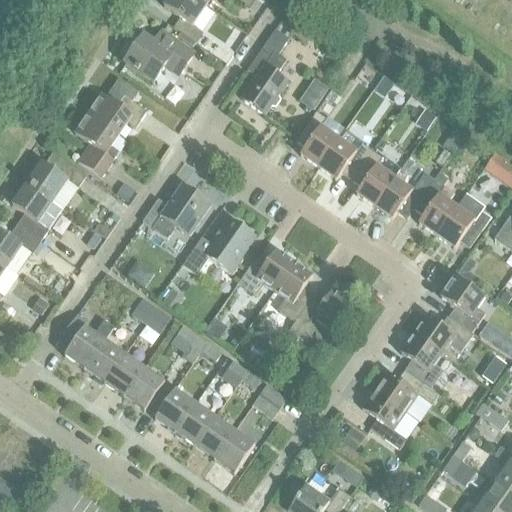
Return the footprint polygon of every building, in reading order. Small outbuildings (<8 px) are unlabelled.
[(189,0),(169,0),(163,10),(179,21),(172,31),(195,47),(202,37),(191,29),(204,10),(189,0)] [(189,0),(204,10),(211,0),(234,0),(249,10),(256,0),(189,0)] [(277,59),(290,41),(277,32),(247,75),(256,82),(241,104),(264,119),(270,110),(274,110),(279,104),(277,100),(286,86),(275,78),(285,64),(277,59)] [(179,80),(194,58),(160,36),(153,47),(142,40),(124,66),(153,86),(164,70),(179,80)] [(330,85),(340,92),(347,83),(337,75),(330,85)] [(102,98),(88,119),(118,140),(127,127),(135,132),(147,115),(132,105),(138,96),(118,82),(106,101),(102,98)] [(324,105),(335,111),(343,96),(331,90),(324,105)] [(447,143),(456,120),(429,109),(419,131),(447,143)] [(315,115),(295,144),(305,151),(300,159),(318,171),(338,142),(320,130),(326,122),(315,115)] [(88,119),(74,138),(89,148),(77,166),(101,182),(119,156),(111,150),(118,140),(88,119)] [(460,124),(446,145),(457,153),(471,132),(460,124)] [(338,142),(318,171),(336,184),(341,177),(350,183),(371,154),(361,147),(356,155),(338,142)] [(511,161),(498,153),(488,169),(511,184),(511,161)] [(371,154),(350,183),(360,190),(355,198),(373,210),(393,182),(399,174),(380,161),(371,154)] [(403,172),(416,180),(427,162),(414,154),(403,172)] [(41,166),(26,188),(51,205),(66,185),(77,192),(85,180),(61,163),(52,156),(44,168),(41,166)] [(393,182),(373,210),(392,223),(396,216),(406,223),(413,213),(425,194),(432,184),(434,182),(424,175),(410,194),(393,182)] [(120,194),(133,202),(140,190),(126,182),(120,194)] [(425,194),(413,213),(423,220),(418,226),(436,240),(456,212),(447,206),(452,198),(433,185),(432,184),(425,194)] [(26,188),(11,210),(23,218),(15,229),(39,246),(47,234),(61,213),(51,205),(26,188)] [(144,223),(142,225),(152,232),(152,231),(168,242),(175,231),(188,239),(210,208),(181,188),(166,209),(158,203),(151,213),(144,223)] [(456,212),(436,240),(453,253),(459,245),(468,252),(488,223),(478,215),(473,224),(456,212)] [(511,220),(510,220),(494,243),(511,255),(511,220)] [(100,249),(114,227),(105,221),(91,242),(100,249)] [(182,270),(196,280),(208,262),(231,279),(242,263),(240,261),(255,240),(229,222),(211,248),(201,241),(182,270)] [(0,234),(0,266),(6,271),(20,251),(30,258),(39,246),(15,229),(8,240),(0,234)] [(263,289),(273,296),(293,266),(275,253),(266,267),(256,260),(238,287),(256,299),(263,289)] [(457,277),(474,288),(479,282),(470,275),(476,265),(469,260),(457,277)] [(141,262),(131,275),(147,287),(157,274),(141,262)] [(0,302),(17,278),(6,271),(0,266),(0,302)] [(275,314),(294,326),(311,301),(313,299),(302,292),(312,279),(293,266),(273,296),(283,303),(275,314)] [(454,313),(448,322),(471,338),(485,318),(476,312),(483,303),(453,282),(439,303),(454,313)] [(311,301),(294,326),(288,335),(305,347),(318,328),(330,337),(351,307),(332,294),(322,308),(311,301)] [(132,317),(145,326),(156,310),(143,301),(132,317)] [(156,310),(145,326),(160,337),(172,320),(156,310)] [(64,359),(84,373),(104,344),(111,334),(114,329),(104,322),(101,327),(94,337),(85,331),(88,327),(77,319),(56,349),(66,356),(64,359)] [(425,321),(413,339),(441,359),(447,350),(459,358),(473,339),(471,338),(448,322),(446,320),(439,330),(425,321)] [(200,355),(206,347),(182,330),(176,338),(190,348),(181,361),(192,368),(201,355),(200,355)] [(403,375),(408,378),(429,393),(441,376),(433,371),(441,359),(413,339),(400,357),(411,364),(403,375)] [(511,344),(506,340),(497,353),(511,362),(511,344)] [(84,373),(104,386),(123,357),(104,344),(84,373)] [(221,357),(206,347),(200,355),(201,355),(215,365),(221,357)] [(104,386),(124,399),(143,371),(123,357),(104,386)] [(485,375),(497,384),(510,366),(498,357),(485,375)] [(222,380),(234,390),(246,373),(233,363),(222,380)] [(143,371),(124,399),(144,413),(163,384),(143,371)] [(246,373),(234,390),(236,391),(242,382),(256,392),(262,384),(246,373)] [(386,377),(374,395),(405,417),(417,399),(431,408),(437,399),(429,393),(408,378),(401,388),(386,377)] [(250,410),(270,424),(285,403),(264,388),(250,410)] [(154,421),(174,436),(194,408),(174,393),(154,421)] [(500,394),(493,403),(500,408),(507,399),(500,394)] [(405,417),(374,395),(362,412),(376,423),(369,433),(399,453),(406,443),(393,433),(405,417)] [(174,436),(193,449),(213,421),(194,408),(174,436)] [(480,421),(499,434),(506,424),(487,411),(480,421)] [(193,449),(213,463),(232,435),(213,421),(193,449)] [(355,428),(347,444),(362,451),(369,434),(355,428)] [(430,446),(443,456),(453,443),(441,433),(430,446)] [(232,435),(213,463),(233,477),(253,449),(232,435)] [(462,444),(452,460),(460,466),(462,464),(467,469),(477,454),(462,444)] [(493,460),(506,468),(511,472),(511,459),(511,460),(499,451),(493,460)] [(460,466),(452,460),(443,472),(452,478),(460,466)] [(343,461),(333,476),(355,489),(364,474),(343,461)] [(511,472),(506,468),(492,488),(511,502),(511,472)] [(438,478),(424,500),(434,507),(448,484),(438,478)] [(3,511),(17,494),(16,493),(0,481),(0,511),(3,511)] [(290,511),(341,511),(350,500),(336,491),(326,505),(316,498),(322,490),(312,483),(306,491),(306,490),(290,511)] [(511,511),(511,502),(492,488),(478,507),(484,511),(511,511)] [(441,511),(434,507),(424,500),(417,509),(421,511),(441,511)]
